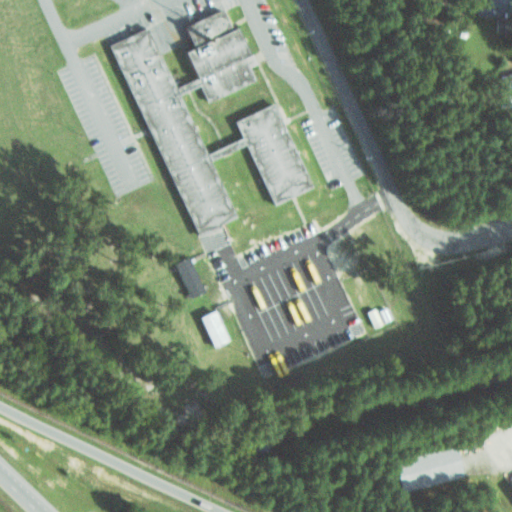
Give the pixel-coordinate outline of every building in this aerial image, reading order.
[(103,41),(192,235),(233,217),(206,159),(243,143),(269,200),(303,184),(265,101),(228,118),(236,135),(199,152),(173,95),(193,86),(200,103),(251,80),(245,67),(252,64),(246,50),(240,53),(215,0),(212,0),(171,19),(181,42),(173,46),(186,74),(166,83),(139,24),(103,41)] [(469,0),(469,16),(493,16),(493,30),(507,30),(507,0),(469,0)] [(511,84),(499,88),(494,69),(511,63),(511,84)] [(189,298),(203,293),(190,257),(175,263),(189,298)] [(227,341),(214,311),(200,317),(213,347),(227,341)] [(451,476),(385,493),(375,456),(441,438),(451,476)]
